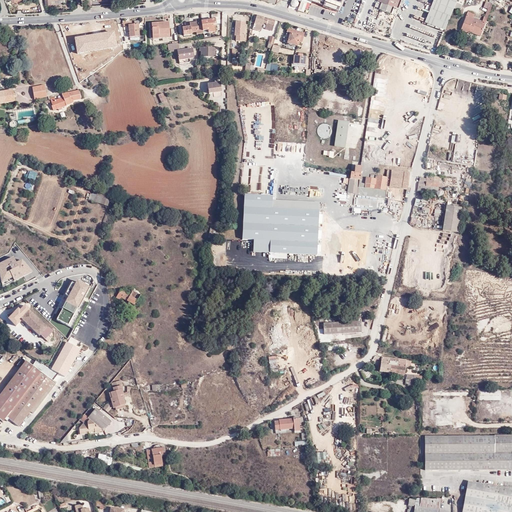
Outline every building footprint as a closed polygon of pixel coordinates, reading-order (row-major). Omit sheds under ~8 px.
[(298,10),(297,11),(304,13),(308,3),(301,0),(300,0),(298,8),(298,10)] [(301,0),(308,3),(315,5),(316,3),(322,6),(323,3),(331,6),(330,11),(338,14),(343,0),(301,0)] [(392,7),(397,8),(399,0),(382,0),(381,3),(383,3),(392,7)] [(444,30),(450,16),(452,9),(455,2),(456,0),(434,0),(425,22),(444,30)] [(462,5),(455,2),(452,9),(459,12),(462,5)] [(380,11),(389,14),(392,7),(383,3),(380,11)] [(470,33),(471,29),(481,33),(492,7),(489,6),(487,9),(482,23),(473,20),(466,17),(460,31),(469,34),(470,33)] [(276,20),(275,19),(257,15),(253,29),(261,32),(264,23),(267,24),(266,29),(272,31),(276,20)] [(191,27),(183,28),(184,37),(192,35),(192,33),(197,33),(197,35),(204,34),(203,31),(208,31),(209,33),(215,32),(214,23),(215,23),(215,19),(190,23),(191,27)] [(244,23),(235,22),(235,38),(241,39),(241,36),(243,36),(244,23)] [(157,39),(156,36),(168,35),(167,24),(149,25),(151,40),(157,39)] [(138,25),(128,25),(130,38),(139,37),(138,25)] [(301,33),(288,29),(284,42),(298,46),(299,41),(303,43),(306,33),(302,32),(301,33)] [(91,31),(80,33),(84,49),(91,48),(90,45),(94,45),(91,31)] [(169,53),(178,51),(180,51),(179,43),(168,44),(169,53)] [(278,53),(280,46),(273,43),(271,51),(278,53)] [(192,49),(180,51),(182,60),(190,59),(193,58),(192,49)] [(197,49),(197,54),(200,54),(200,60),(214,60),(214,49),(197,49)] [(298,57),(294,57),(293,65),(306,66),(307,58),(303,58),(303,55),(298,55),(298,57)] [(82,76),(84,79),(86,78),(90,76),(84,66),(79,69),(80,72),(79,73),(81,76),(82,76)] [(92,74),(90,76),(86,78),(89,82),(95,78),(92,74)] [(219,84),(205,86),(207,97),(221,94),(219,84)] [(47,97),(45,85),(32,87),(34,99),(47,97)] [(0,91),(0,103),(14,101),(13,90),(0,91)] [(56,97),(49,98),(52,110),(71,105),(70,102),(79,99),(77,90),(72,91),(63,94),(64,97),(57,99),(56,97)] [(162,95),(157,97),(160,105),(165,103),(162,95)] [(17,123),(16,122),(15,119),(14,119),(12,119),(11,120),(10,121),(10,123),(10,124),(11,126),(12,127),(13,127),(15,127),(16,126),(17,125),(18,123),(17,123)] [(349,122),(338,121),(334,148),(345,149),(349,122)] [(318,125),(319,138),(331,137),(330,124),(318,125)] [(361,163),(360,167),(362,168),(363,170),(370,171),(370,172),(376,173),(376,171),(377,171),(378,165),(361,163)] [(350,173),(347,194),(358,195),(362,168),(360,167),(354,166),(354,173),(350,172),(350,173)] [(365,178),(369,178),(370,172),(370,171),(363,170),(362,168),(358,195),(370,197),(380,198),(385,199),(385,195),(378,195),(373,194),(374,189),(364,188),(365,178)] [(387,170),(386,178),(386,186),(399,188),(399,193),(400,196),(406,195),(409,173),(387,170)] [(439,181),(433,180),(433,176),(426,175),(426,179),(419,178),(418,192),(430,194),(430,190),(438,191),(438,187),(439,181)] [(439,181),(438,187),(441,187),(441,182),(439,177),(433,176),(433,180),(439,181)] [(375,177),(375,179),(374,189),(379,189),(378,195),(385,195),(385,191),(386,186),(386,178),(375,177)] [(311,181),(294,178),(293,185),(309,188),(311,181)] [(364,188),(374,189),(375,179),(369,178),(365,178),(364,188)] [(32,190),(34,183),(25,181),(23,188),(32,190)] [(316,255),(318,210),(309,210),(272,208),(272,205),(272,201),(273,186),(245,185),(242,251),(275,253),(289,254),(316,255)] [(111,200),(92,193),(89,200),(108,207),(111,200)] [(414,205),(421,207),(423,199),(415,198),(414,205)] [(272,205),(272,208),(309,210),(318,210),(319,203),(272,201),(272,205)] [(461,208),(446,206),(442,231),(457,233),(461,208)] [(345,246),(344,271),(358,272),(359,257),(360,240),(345,239),(345,246)] [(18,280),(31,274),(21,261),(15,264),(13,259),(0,265),(0,281),(1,288),(18,280)] [(90,289),(78,282),(76,286),(72,284),(66,296),(69,298),(66,304),(79,311),(90,289)] [(140,304),(137,302),(140,296),(133,292),(130,297),(120,292),(115,301),(119,304),(121,301),(134,308),(135,307),(137,308),(138,308),(140,304)] [(46,340),(52,333),(29,311),(21,319),(40,337),(41,336),(46,340)] [(88,344),(97,327),(81,319),(72,335),(88,344)] [(361,322),(325,325),(325,335),(361,332),(361,322)] [(41,363),(40,364),(37,368),(0,417),(0,418),(3,421),(7,416),(20,426),(31,411),(34,413),(62,374),(65,376),(80,348),(67,341),(65,343),(52,369),(41,363)] [(388,366),(389,360),(386,359),(380,359),(379,372),(389,373),(390,366),(388,366)] [(0,394),(0,417),(37,368),(30,364),(26,360),(0,394)] [(30,364),(37,368),(40,364),(34,360),(30,364)] [(397,360),(389,360),(388,366),(390,366),(389,373),(396,374),(397,360)] [(397,360),(396,374),(403,375),(403,373),(407,373),(407,370),(404,370),(405,361),(397,360)] [(417,380),(404,379),(404,383),(406,383),(405,385),(409,386),(409,385),(411,385),(411,388),(417,388),(417,380)] [(110,413),(120,411),(118,403),(127,401),(126,398),(129,394),(125,393),(123,398),(120,399),(119,396),(120,395),(118,386),(108,388),(110,397),(104,398),(107,409),(108,414),(110,413)] [(90,413),(83,422),(85,424),(95,433),(96,434),(98,437),(106,427),(90,413)] [(451,416),(437,416),(437,426),(452,426),(451,416)] [(295,431),(296,435),(306,434),(305,427),(301,427),(300,424),(305,424),(305,420),(279,423),(280,425),(274,425),(275,433),(279,433),(295,431)] [(94,436),(96,434),(95,433),(85,424),(82,427),(78,427),(74,432),(75,438),(83,437),(82,435),(83,434),(85,433),(89,433),(90,435),(89,436),(94,436)] [(511,437),(480,439),(424,439),(424,473),(493,472),(511,471),(511,437)] [(159,462),(160,467),(163,466),(161,457),(166,456),(164,449),(161,449),(160,447),(156,448),(156,450),(147,452),(149,461),(154,460),(155,463),(159,462)] [(98,454),(97,462),(111,463),(112,456),(98,454)] [(511,511),(511,490),(468,483),(463,511),(511,511)] [(0,505),(11,501),(7,493),(0,496),(0,505)] [(409,510),(407,510),(406,511),(439,511),(441,500),(409,499),(408,506),(410,506),(409,510)] [(108,505),(97,503),(96,507),(101,508),(101,510),(105,511),(106,509),(107,509),(108,505)]
